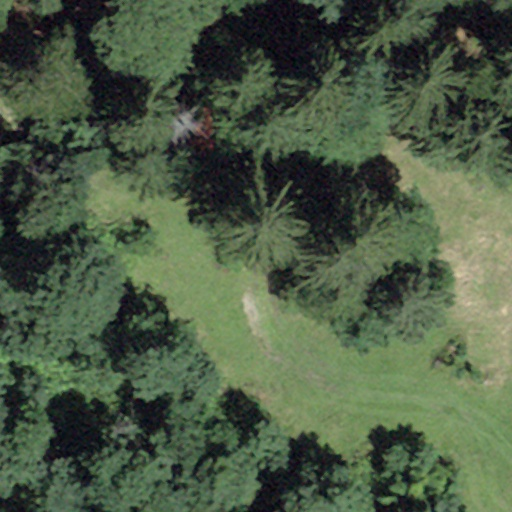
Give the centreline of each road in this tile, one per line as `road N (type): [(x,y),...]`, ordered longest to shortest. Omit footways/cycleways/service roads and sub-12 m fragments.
road 1 (track): [(511,456),(484,423),(444,400),(296,356),(268,302),(262,262),(289,152),(288,0)]
road 2 (track): [(216,0),(55,73),(0,87)]
